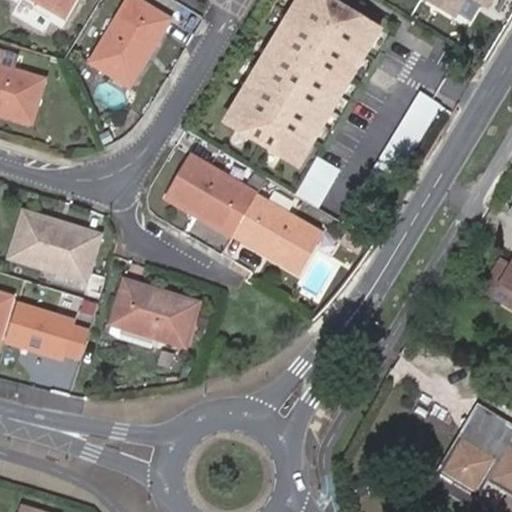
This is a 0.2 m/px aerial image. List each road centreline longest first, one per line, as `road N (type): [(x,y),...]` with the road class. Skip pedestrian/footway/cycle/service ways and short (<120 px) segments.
road 1 (residential): [(511,58),(359,309)]
road 2 (residential): [(75,180),(118,167),(147,145),(235,0)]
road 3 (residential): [(75,180),(237,281)]
road 4 (residential): [(174,437),(0,417)]
road 5 (residential): [(0,417),(162,479)]
road 6 (residential): [(290,442),(359,309)]
road 7 (residential): [(359,309),(256,412)]
